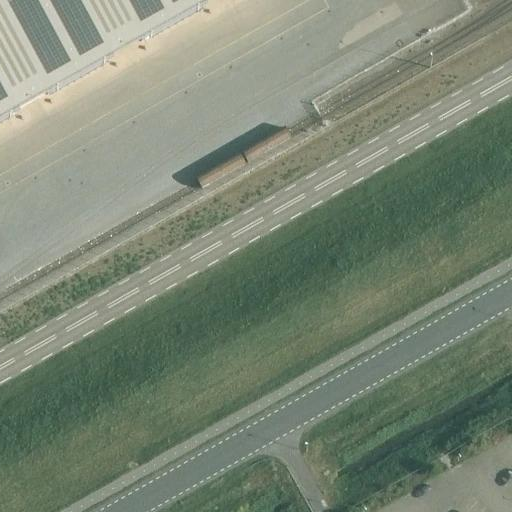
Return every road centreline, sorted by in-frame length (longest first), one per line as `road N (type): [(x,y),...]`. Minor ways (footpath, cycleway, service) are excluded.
road 1 (unclassified): [(0,367),(511,78)]
road 2 (unclassified): [(124,511),(511,294)]
